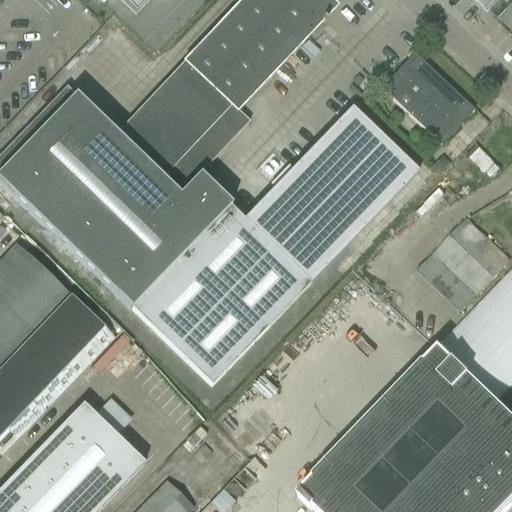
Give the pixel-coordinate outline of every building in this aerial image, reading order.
[(65,91),(0,160),(0,189),(215,390),(418,175),(351,111),(243,223),(228,209),(230,207),(199,177),(249,124),(237,113),(336,8),(327,0),(244,0),(216,30),(115,138),(65,91)] [(90,0),(111,19),(121,8),(131,17),(147,0),(90,0)] [(472,0),(487,13),(499,0),(472,0)] [(511,6),(498,21),(511,34),(511,6)] [(414,56),(380,91),(440,148),(473,112),(414,56)] [(466,221),(416,274),(459,316),(509,263),(466,221)] [(0,459),(113,341),(15,248),(0,263),(0,459)] [(495,407),(511,389),(511,273),(437,351),(495,407)] [(507,511),(511,507),(511,423),(495,407),(437,351),(311,482),(312,483),(298,497),(299,498),(298,500),(310,511),(312,511),(313,511),(314,511),(507,511)] [(511,389),(495,407),(511,423),(511,389)] [(0,511),(99,511),(144,466),(82,406),(0,490),(0,511)] [(190,511),(193,509),(166,483),(137,511),(190,511)]
